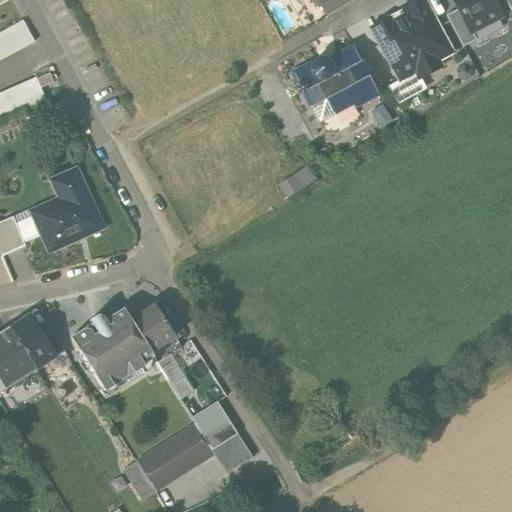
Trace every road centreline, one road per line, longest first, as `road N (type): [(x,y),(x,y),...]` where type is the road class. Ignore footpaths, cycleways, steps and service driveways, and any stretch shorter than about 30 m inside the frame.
road 1 (residential): [(0,303),(156,262),(151,233),(28,0)]
road 2 (track): [(301,505),(156,262)]
road 3 (track): [(511,371),(301,505)]
